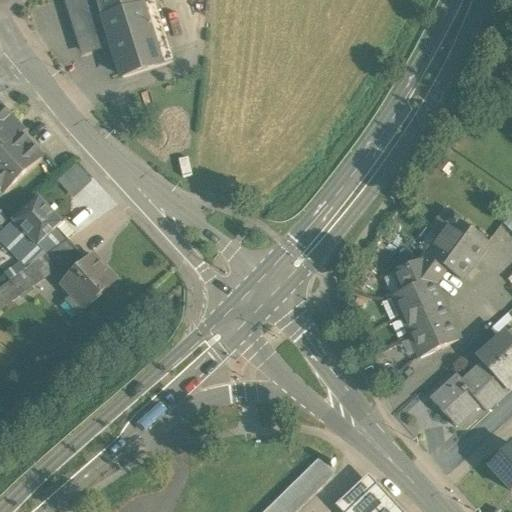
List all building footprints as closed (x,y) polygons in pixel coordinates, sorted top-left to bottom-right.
[(97,0),(68,0),(85,54),(112,46),(104,19),(97,0)] [(97,0),(104,19),(142,6),(139,0),(97,0)] [(153,3),(142,6),(161,65),(171,62),(153,3)] [(142,6),(104,19),(112,46),(122,78),(161,65),(142,6)] [(22,132),(0,107),(0,152),(19,135),(22,132)] [(19,135),(0,152),(0,191),(3,194),(42,159),(19,135)] [(58,181),(74,198),(90,183),(75,166),(58,181)] [(62,225),(38,199),(13,222),(37,247),(57,229),(62,225)] [(449,225),(422,264),(419,262),(394,273),(403,294),(394,297),(421,358),(458,342),(433,285),(444,270),(461,282),(488,244),(461,225),(464,221),(454,214),(447,224),(449,225)] [(37,247),(13,222),(2,232),(34,265),(43,258),(46,256),(37,247)] [(67,241),(57,229),(37,247),(46,256),(67,241)] [(87,263),(67,241),(46,256),(43,258),(53,270),(65,283),(87,263)] [(116,283),(93,257),(87,263),(65,283),(62,286),(71,297),(84,311),(84,312),(116,283)] [(34,265),(0,289),(0,311),(36,286),(34,283),(53,270),(43,258),(34,265)] [(84,311),(71,297),(66,302),(78,316),(84,311)] [(511,346),(504,338),(480,360),(485,365),(510,392),(511,389),(511,346)] [(485,365),(464,385),(459,380),(434,403),(456,428),(479,406),(486,414),(510,392),(485,365)] [(511,445),(511,446),(487,468),(509,492),(511,489),(511,445)] [(319,459),(265,511),(296,511),(334,475),(319,459)] [(342,511),(400,511),(369,477),(337,506),(342,511)]
